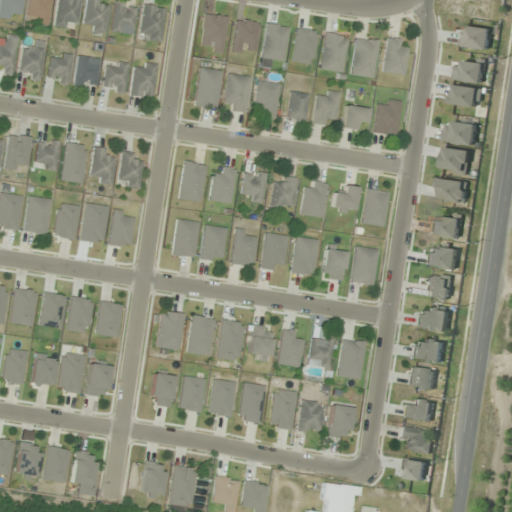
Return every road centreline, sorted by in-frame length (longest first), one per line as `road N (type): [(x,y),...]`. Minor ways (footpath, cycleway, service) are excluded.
road 1 (residential): [(185,0),(109,505)]
road 2 (residential): [(364,469),(431,46),(419,0)]
road 3 (residential): [(0,104),(411,167)]
road 4 (tertiary): [(455,511),(511,122)]
road 5 (residential): [(0,256),(388,317)]
road 6 (residential): [(0,409),(364,469)]
